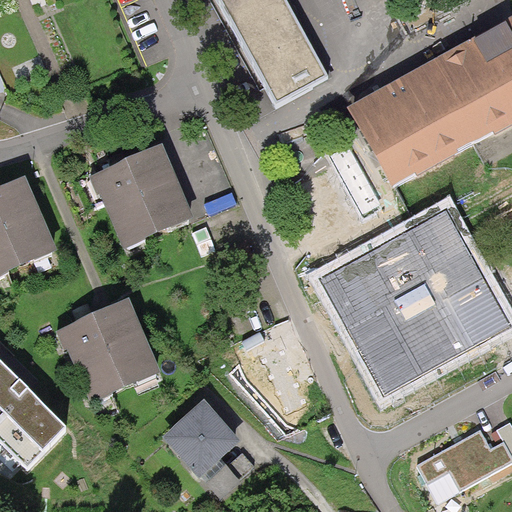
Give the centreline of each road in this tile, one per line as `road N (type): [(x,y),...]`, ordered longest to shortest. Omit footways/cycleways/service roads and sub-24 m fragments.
road 1 (residential): [(229,150),(363,456)]
road 2 (residential): [(0,151),(91,123),(194,70)]
road 3 (residential): [(363,456),(511,377)]
